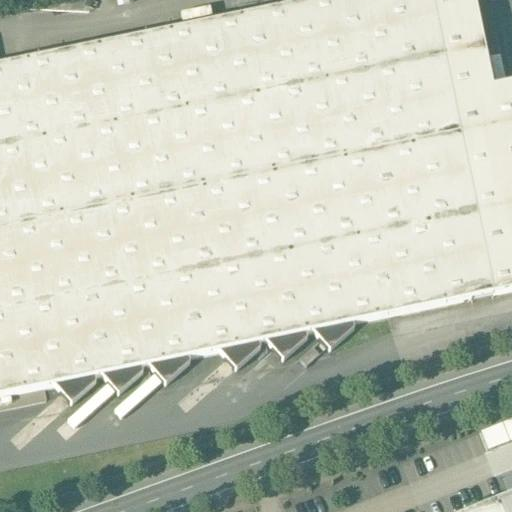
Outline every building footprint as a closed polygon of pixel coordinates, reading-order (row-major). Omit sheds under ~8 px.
[(0,399),(54,388),(95,380),(103,378),(141,370),(150,369),(188,361),(221,354),(259,346),(269,344),(307,336),(315,334),(353,327),(511,293),(511,86),(492,92),(473,0),(325,0),(0,68),(0,399)] [(353,327),(315,334),(331,350),(353,327)] [(307,336),(269,344),(282,360),(307,336)] [(259,346),(221,354),(236,370),(259,346)] [(188,361),(150,369),(166,385),(188,361)] [(141,370),(103,378),(117,395),(141,370)] [(95,380),(54,388),(70,405),(95,380)] [(511,511),(511,500),(497,506),(499,511),(511,511)]
